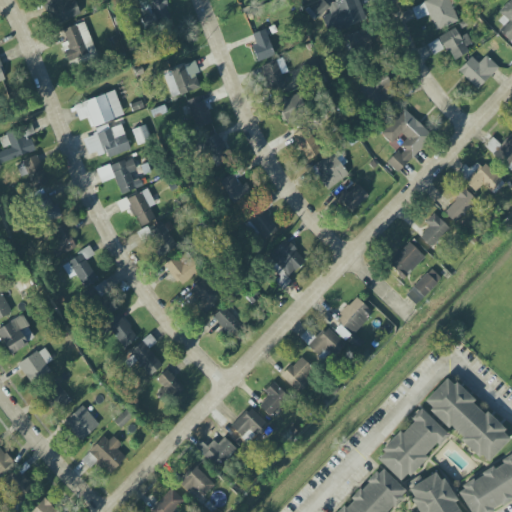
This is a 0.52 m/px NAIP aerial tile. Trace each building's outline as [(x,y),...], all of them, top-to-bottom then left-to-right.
[(47,0),(42,3),(53,26),(80,14),(73,0),(47,0)] [(145,0),(150,13),(140,16),(147,36),(173,27),(164,0),(145,0)] [(366,21),(359,0),(334,0),(335,2),(326,5),(325,1),(306,7),(311,21),(322,17),(327,33),(366,21)] [(428,0),(413,6),(418,19),(429,15),(435,30),(458,22),(449,0),(428,0)] [(62,30),(66,40),(60,42),(70,69),(98,58),(84,22),(62,30)] [(474,47),(466,34),(460,37),(455,28),(439,37),(452,59),(474,47)] [(257,62),(274,56),(264,30),(252,34),(255,44),(251,46),(257,62)] [(471,57),(457,71),(477,89),(498,67),(485,56),(478,63),(471,57)] [(292,86),(284,59),(261,65),(269,92),(292,86)] [(201,87),(192,62),(163,73),(172,98),(201,87)] [(0,86),(8,83),(0,64),(0,86)] [(376,86),(372,81),(360,91),(374,110),(398,92),(387,77),(376,86)] [(92,127),(123,116),(114,91),(73,106),(79,122),(89,118),(92,127)] [(278,101),(284,123),(308,117),(302,95),(278,101)] [(186,101),(196,129),(211,123),(201,96),(186,101)] [(381,134),(391,144),(401,133),(406,139),(397,148),(399,149),(386,163),(397,173),(432,137),(403,110),(381,134)] [(130,151),(121,125),(107,129),(82,137),(88,157),(105,152),(107,158),(130,151)] [(322,152),(308,126),(292,134),(306,161),(322,152)] [(511,133),(492,152),(509,171),(511,167),(511,133)] [(230,161),(220,134),(197,142),(201,153),(208,151),(214,167),(230,161)] [(325,191),(348,175),(341,166),(346,163),(337,150),(310,169),(325,191)] [(48,183),(36,155),(21,162),(33,190),(48,183)] [(96,171),(101,183),(114,178),(120,195),(142,187),(139,179),(132,181),(129,173),(136,171),(131,157),(96,171)] [(483,185),(491,194),(503,183),(483,163),(476,169),(475,169),(470,174),(463,167),(457,172),(475,192),(483,185)] [(246,183),(241,186),(233,173),(219,182),(232,204),(252,192),(246,183)] [(348,193),(344,189),(334,198),(349,214),(368,196),(357,184),(348,193)] [(443,213),(454,223),(476,201),(460,185),(451,194),(456,199),(443,213)] [(52,206),(45,190),(30,197),(41,224),(62,216),(58,204),(52,206)] [(247,222),(261,242),(277,231),(264,211),(247,222)] [(449,230),(433,212),(423,221),(428,227),(418,235),(429,247),(449,230)] [(53,229),(57,239),(48,242),(54,258),(76,249),(66,224),(53,229)] [(156,257),(174,250),(163,225),(146,233),(156,257)] [(267,255),(276,265),(270,269),(282,283),(306,263),(286,240),(267,255)] [(388,264),(404,279),(425,257),(409,242),(388,264)] [(85,261),(94,255),(89,248),(61,265),(70,279),(76,275),(84,288),(97,280),(85,261)] [(197,274),(184,252),(164,264),(177,286),(197,274)] [(407,294),(417,303),(440,279),(430,269),(407,294)] [(204,312),(221,301),(206,278),(189,289),(204,312)] [(106,294),(110,293),(104,282),(87,292),(102,318),(115,311),(106,294)] [(0,318),(11,313),(0,291),(0,318)] [(335,319),(352,335),(372,313),(356,297),(335,319)] [(210,320),(230,339),(243,326),(223,307),(210,320)] [(123,348),(137,338),(119,314),(106,324),(123,348)] [(0,328),(0,336),(10,354),(36,339),(22,315),(0,328)] [(343,348),(330,329),(307,344),(320,363),(343,348)] [(130,352),(149,376),(162,366),(142,342),(130,352)] [(17,365),(31,385),(51,372),(46,364),(52,360),(43,347),(17,365)] [(280,376),(297,393),(317,374),(300,357),(280,376)] [(172,400),(184,389),(166,370),(154,381),(172,400)] [(511,437),(446,377),(422,404),(487,463),(511,437)] [(54,413),(70,400),(55,380),(39,393),(54,413)] [(259,405),(269,417),(289,399),(273,382),(264,391),(268,396),(259,405)] [(79,442),(99,425),(82,406),(63,423),(79,442)] [(267,425),(250,408),(230,427),(247,444),(267,425)] [(375,458),(401,483),(447,434),(421,410),(375,458)] [(110,474),(125,458),(116,449),(119,447),(105,434),(88,453),(110,474)] [(203,455),(215,468),(235,450),(222,437),(203,455)] [(0,473),(12,463),(0,448),(0,473)] [(484,511),(511,496),(511,453),(500,460),(501,463),(456,489),(468,511),(484,511)] [(192,488),(203,498),(215,484),(194,466),(178,484),(188,493),(192,488)] [(387,511),(406,492),(379,467),(339,511),(387,511)] [(35,487),(17,471),(4,484),(22,501),(35,487)] [(406,490),(418,511),(460,511),(438,472),(406,490)] [(151,511),(174,511),(184,503),(171,489),(149,510),(151,511)] [(56,511),(44,499),(30,511),(56,511)]
